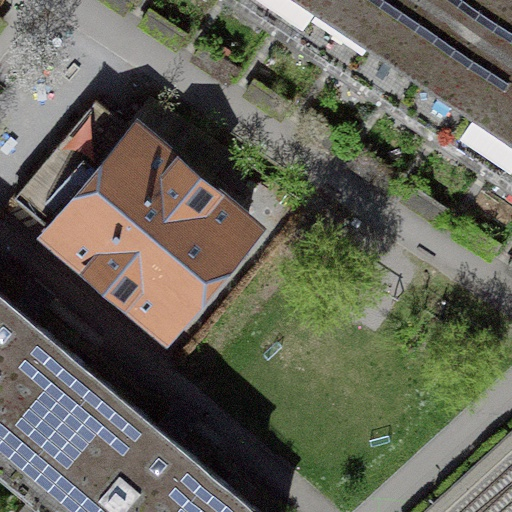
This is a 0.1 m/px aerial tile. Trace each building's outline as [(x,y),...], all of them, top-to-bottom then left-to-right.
[(186,25),(148,0),(146,0),(136,17),(174,42),(186,25)] [(511,0),(251,0),(277,17),(332,54),(384,89),(435,123),(486,157),(511,174),(511,0)] [(239,61),(201,35),(189,53),(228,78),(239,61)] [(289,97),(250,71),(239,89),(277,114),(289,97)] [(247,225),(184,170),(122,118),(97,97),(13,196),(165,323),(247,225)] [(342,131),(303,105),(292,123),(330,148),(342,131)] [(394,166),(355,141),(344,158),(382,184),(394,166)] [(446,202),(408,177),(396,194),(435,220),(446,202)] [(499,237),(461,211),(449,229),(488,254),(499,237)] [(511,247),(501,263),(511,270),(511,247)] [(19,307),(0,291),(0,470),(7,476),(96,372),(19,307)] [(262,511),(163,428),(96,372),(7,476),(49,511),(262,511)]
